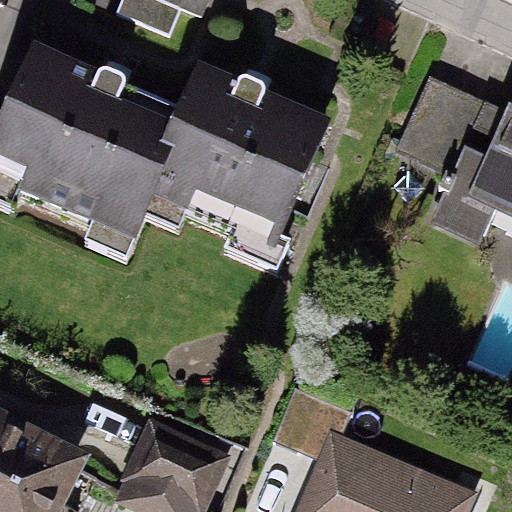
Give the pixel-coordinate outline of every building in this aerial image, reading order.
[(173,0),(111,0),(104,19),(158,39),(173,0)] [(158,185),(188,111),(35,50),(0,137),(0,184),(137,238),(158,185)] [(188,111),(158,185),(289,238),(334,124),(203,72),(188,111)] [(472,109),(417,84),(386,154),(441,178),(472,109)] [(511,113),(504,110),(449,227),(511,256),(511,113)] [(67,511),(91,463),(0,417),(0,511),(67,511)] [(202,511),(224,463),(138,425),(100,510),(103,511),(202,511)] [(458,511),(464,500),(326,442),(305,494),(296,511),(458,511)]
